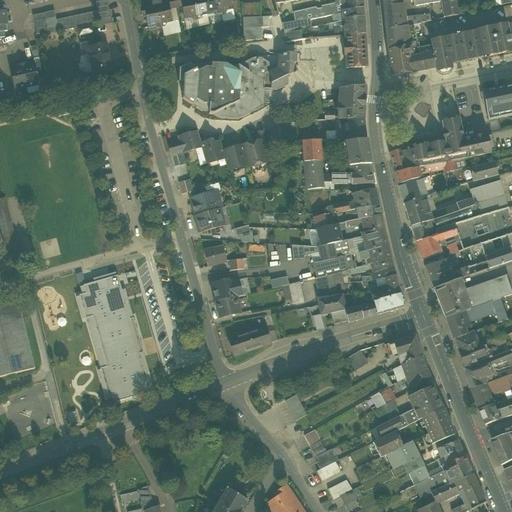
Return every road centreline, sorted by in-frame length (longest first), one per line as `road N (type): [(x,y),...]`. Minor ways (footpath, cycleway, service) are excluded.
road 1 (residential): [(225,381),(125,0)]
road 2 (secondary): [(423,315),(374,141),(374,91)]
road 3 (secondary): [(423,315),(225,381)]
road 4 (residential): [(318,511),(286,454),(225,381)]
road 5 (residential): [(374,91),(511,70)]
road 6 (secondary): [(225,381),(99,434)]
road 7 (secondary): [(473,440),(423,315)]
